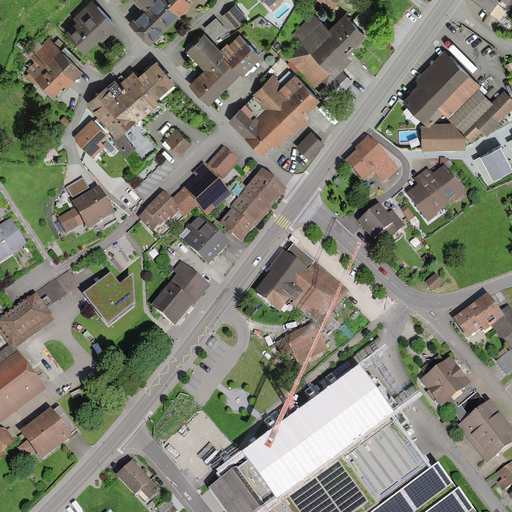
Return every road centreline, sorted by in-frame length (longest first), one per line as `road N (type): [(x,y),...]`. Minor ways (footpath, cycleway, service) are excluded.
road 1 (tertiary): [(299,200),(125,426)]
road 2 (residential): [(224,126),(114,236),(11,299)]
road 3 (residential): [(500,511),(391,366),(385,342),(410,300)]
road 4 (tertiary): [(305,191),(444,2)]
road 5 (residential): [(142,46),(79,107),(69,145),(77,172)]
road 6 (tertiary): [(410,300),(299,200)]
road 7 (residential): [(434,303),(439,322),(511,405)]
